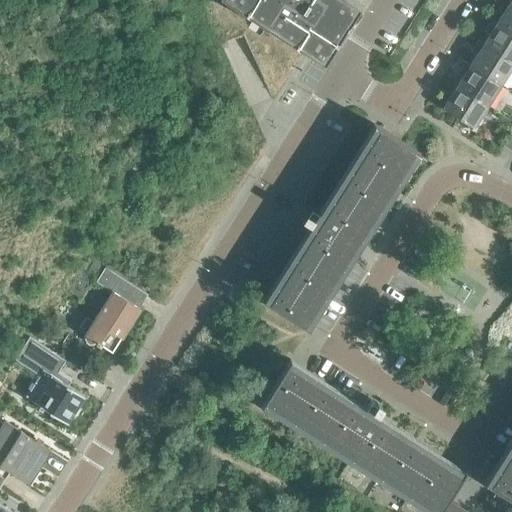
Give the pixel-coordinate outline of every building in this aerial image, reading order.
[(232,0),(251,12),(302,45),(321,57),(357,0),(232,0)] [(511,3),(507,0),(502,0),(500,4),(506,7),(497,21),(491,18),(491,19),(511,32),(511,3)] [(477,40),(511,62),(511,32),(491,19),(487,25),(492,28),(483,42),(478,39),(477,40)] [(511,66),(511,62),(477,40),(474,46),(479,49),(470,64),(465,60),(464,61),(501,84),(511,66)] [(451,81),(451,82),(487,105),(501,84),(464,61),(460,67),(466,70),(457,85),(451,81)] [(487,105),(451,82),(447,88),(452,91),(443,107),(474,126),(475,126),(474,125),(487,105)] [(318,210),(317,212),(314,217),(305,212),(300,219),(309,225),(309,224),(314,228),(268,301),(262,298),(262,299),(308,328),(309,327),(304,324),(358,238),(363,241),(364,240),(359,237),(414,150),(419,154),(420,152),(373,123),(373,124),(378,127),(323,214),(318,210)] [(511,131),(503,145),(511,150),(511,131)] [(99,346),(110,353),(138,309),(137,308),(147,293),(105,266),(96,281),(112,291),(93,321),(87,317),(77,330),(84,334),(83,336),(94,343),(94,344),(98,347),(99,346)] [(93,278),(81,270),(67,291),(79,299),(93,278)] [(28,336),(14,359),(22,364),(23,363),(39,373),(35,380),(34,380),(33,381),(34,381),(26,394),(25,393),(24,395),(66,422),(83,394),(67,384),(70,379),(57,371),(64,359),(28,336)] [(384,406),(377,401),(371,410),(365,405),(361,411),(288,364),(291,359),(290,359),(260,405),(261,406),(265,400),(438,511),(437,511),(438,511),(448,498),(465,471),(464,470),(461,475),(375,420),(379,414),(384,406)] [(0,465),(27,482),(48,449),(5,421),(0,427),(0,465)] [(511,447),(489,484),(484,480),(483,482),(511,499),(511,447)] [(453,511),(458,505),(448,498),(438,511),(453,511)] [(0,511),(8,511),(10,509),(0,503),(0,511)]
